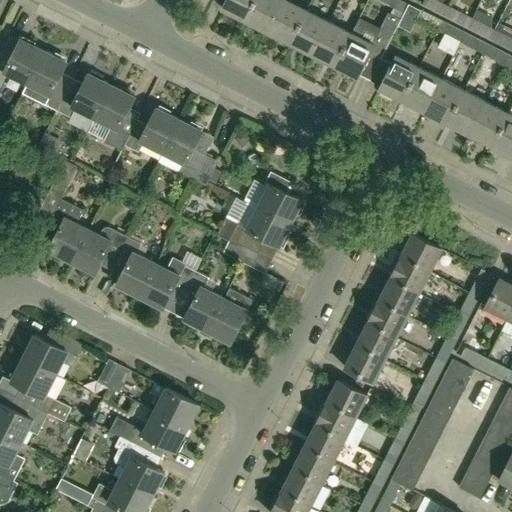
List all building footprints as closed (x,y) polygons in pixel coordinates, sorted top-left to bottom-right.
[(244,20),(254,0),(225,0),(221,8),(244,20)] [(267,31),(282,0),(254,0),(244,20),(267,31)] [(289,43),(306,9),(288,0),(282,0),(267,31),(289,43)] [(445,16),(450,7),(435,0),(424,0),(422,4),(445,16)] [(438,30),(443,21),(409,4),(398,26),(409,32),(416,19),(438,30)] [(468,27),(472,18),(450,7),(445,16),(468,27)] [(312,54),(329,21),(306,9),(289,43),(312,54)] [(468,27),(490,39),(495,30),(472,18),(468,27)] [(334,66),(351,32),(329,21),(312,54),(334,66)] [(460,42),(465,33),(443,21),(438,30),(460,42)] [(490,39),(511,49),(511,28),(500,23),(496,31),(495,30),(490,39)] [(357,78),(374,44),(351,32),(334,66),(357,78)] [(483,53),(487,44),(465,33),(460,42),(483,53)] [(27,83),(44,51),(21,39),(12,57),(1,51),(0,53),(0,87),(7,73),(27,83)] [(505,65),(510,55),(487,44),(483,53),(505,65)] [(69,85),(72,79),(61,73),(67,63),(44,51),(27,83),(22,94),(42,104),(56,111),(69,86),(69,85)] [(402,100),(419,67),(396,55),(378,89),(402,100)] [(424,112),(441,78),(419,67),(402,100),(424,112)] [(75,109),(95,119),(112,86),(102,80),(104,77),(91,70),(90,74),(88,74),(80,91),(69,86),(56,111),(70,118),(75,109)] [(446,123),(464,90),(441,78),(424,112),(446,123)] [(141,114),(129,108),(135,97),(112,86),(95,119),(112,127),(104,142),(122,151),(125,146),(124,145),(137,120),(137,121),(141,114)] [(469,134),(486,101),(464,90),(446,123),(469,134)] [(491,146),(509,112),(486,101),(469,134),(491,146)] [(163,153),(180,120),(157,108),(148,126),(137,121),(137,120),(124,145),(125,146),(138,152),(143,143),(163,153)] [(511,114),(509,112),(491,146),(511,156),(511,114)] [(205,154),(194,149),(203,132),(180,120),(163,153),(183,163),(178,173),(192,180),(205,154)] [(242,146),(250,138),(242,131),(235,139),(242,146)] [(219,161),(205,154),(192,180),(206,187),(219,161)] [(77,165),(64,158),(48,190),(61,197),(77,165)] [(303,201),(286,192),(290,182),(270,172),(265,181),(270,184),(258,207),(291,224),(303,201)] [(72,262),(88,228),(77,223),(84,209),(61,198),(46,227),(57,233),(49,250),(72,262)] [(291,224),(258,207),(249,226),(239,222),(230,240),(254,252),(261,238),(279,247),(291,224)] [(114,261),(127,236),(114,229),(107,227),(106,227),(103,228),(101,230),(100,234),(88,228),(72,262),(81,266),(80,269),(81,271),(91,276),(93,276),(95,273),(104,256),(114,261)] [(430,270),(441,248),(412,233),(401,256),(430,270)] [(140,296),(156,263),(136,253),(141,243),(127,236),(114,261),(126,267),(117,284),(140,296)] [(254,252),(230,240),(223,253),(247,265),(254,252)] [(183,296),(195,271),(185,266),(186,263),(173,256),(166,268),(156,263),(140,296),(163,308),(172,290),(183,296)] [(419,293),(430,270),(401,256),(390,278),(419,293)] [(470,291),(479,296),(490,273),(482,269),(470,291)] [(224,297),(204,287),(209,278),(195,271),(183,296),(194,301),(185,319),(208,330),(224,297)] [(408,315),(419,293),(390,278),(379,300),(408,315)] [(507,318),(511,308),(511,283),(500,278),(485,307),(507,318)] [(230,342),(247,309),(252,300),(229,288),(224,297),(208,330),(230,342)] [(470,291),(459,313),(468,318),(479,296),(470,291)] [(396,337),(408,315),(379,300),(368,322),(396,337)] [(459,313),(448,336),(456,340),(468,318),(459,313)] [(385,359),(396,337),(368,322),(356,345),(385,359)] [(72,363),(81,345),(51,329),(45,340),(35,335),(24,357),(57,374),(63,362),(72,363)] [(448,336),(436,358),(445,362),(456,340),(448,336)] [(374,382),(385,359),(356,345),(345,367),(374,382)] [(461,355),(483,367),(488,358),(465,347),(461,355)] [(46,395),(57,374),(24,357),(12,380),(30,389),(24,401),(49,413),(48,414),(65,422),(72,408),(46,395)] [(436,358),(425,380),(434,384),(445,362),(436,358)] [(474,369),(453,358),(447,369),(469,379),(474,369)] [(488,358),(483,367),(505,378),(510,369),(488,358)] [(108,387),(119,364),(109,359),(91,393),(101,398),(107,387),(108,387)] [(119,364),(108,387),(119,393),(131,370),(119,364)] [(469,379),(447,369),(442,379),(464,389),(469,379)] [(464,389),(442,379),(437,389),(459,399),(464,389)] [(356,417),(367,394),(338,380),(326,402),(356,417)] [(422,407),(434,384),(425,380),(414,403),(422,407)] [(199,404),(167,388),(155,411),(187,428),(199,404)] [(459,399),(437,389),(432,399),(454,409),(459,399)] [(511,414),(511,401),(504,398),(499,408),(511,414)] [(454,409),(432,399),(427,409),(448,419),(454,409)] [(41,427),(48,414),(49,413),(24,401),(18,411),(1,402),(0,403),(0,431),(22,443),(28,430),(38,435),(41,427)] [(344,439),(356,417),(326,402),(315,424),(344,439)] [(511,426),(511,414),(499,408),(494,418),(511,426)] [(448,419),(427,409),(422,419),(443,429),(448,419)] [(175,450),(187,428),(155,411),(145,431),(135,427),(128,440),(152,453),(158,441),(175,450)] [(396,437),(405,442),(416,419),(407,415),(396,437)] [(511,438),(511,435),(511,426),(494,418),(489,427),(511,438)] [(443,429),(422,419),(417,429),(438,439),(443,429)] [(333,461),(344,439),(315,424),(304,446),(333,461)] [(506,448),(511,438),(489,427),(484,437),(506,448)] [(438,439),(417,429),(412,439),(433,449),(438,439)] [(25,459),(16,454),(22,443),(0,431),(0,474),(14,481),(25,459)] [(147,463),(152,453),(128,440),(120,436),(115,445),(119,448),(114,457),(115,462),(126,468),(120,479),(152,495),(164,472),(147,463)] [(396,437),(385,460),(393,464),(405,442),(396,437)] [(501,458),(506,448),(484,437),(479,447),(501,458)] [(433,449),(412,439),(407,448),(428,459),(433,449)] [(333,461),(304,446),(293,468),(322,483),(333,461)] [(496,467),(501,458),(479,447),(475,457),(496,467)] [(428,459),(407,448),(402,458),(423,469),(428,459)] [(511,485),(511,453),(499,479),(511,485)] [(491,477),(496,467),(475,457),(470,467),(491,477)] [(423,469),(402,458),(397,468),(418,479),(423,469)] [(385,460),(373,482),(382,486),(393,464),(385,460)] [(486,487),(491,477),(470,467),(465,476),(486,487)] [(311,505),(322,483),(293,468),(282,491),(311,505)] [(418,479),(397,468),(391,479),(401,484),(413,490),(418,479)] [(0,491),(7,495),(14,481),(0,474),(0,491)] [(481,496),(486,487),(465,476),(459,487),(481,497),(481,496)] [(65,494),(70,483),(61,479),(56,489),(65,494)] [(128,511),(143,511),(152,495),(120,479),(114,491),(100,484),(88,506),(93,508),(100,511),(122,511),(123,510),(128,511)] [(392,480),(381,502),(389,506),(401,484),(391,479),(392,480)] [(373,482),(362,504),(371,508),(382,486),(373,482)] [(307,511),(311,505),(282,491),(270,511),(307,511)] [(420,507),(426,496),(415,491),(410,502),(420,507)] [(381,502),(375,511),(386,511),(389,506),(381,502)]
